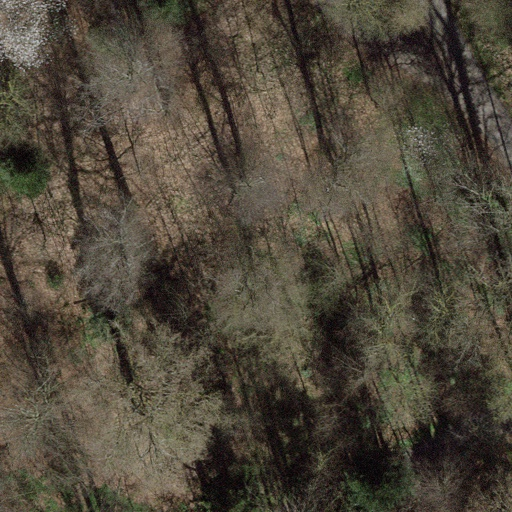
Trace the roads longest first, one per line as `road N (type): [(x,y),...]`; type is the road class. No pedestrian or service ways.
road 1 (track): [(431,0),(471,87),(511,148)]
road 2 (track): [(338,0),(471,87)]
